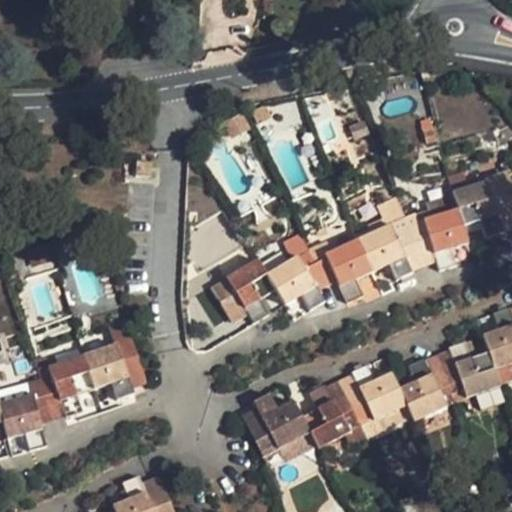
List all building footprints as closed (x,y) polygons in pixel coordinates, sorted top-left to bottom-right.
[(488,130),(487,107),(438,111),(439,133),(488,130)] [(496,179),(441,195),(444,213),(450,229),(469,223),(473,238),(510,230),(496,179)] [(393,229),(384,206),(367,215),(376,228),(398,270),(407,266),(393,229)] [(444,213),(412,223),(424,258),(428,271),(428,274),(445,268),(438,254),(455,247),(450,229),(444,213)] [(412,223),(393,229),(407,266),(411,279),(428,271),(424,258),(412,223)] [(376,228),(347,243),(359,276),(376,268),(384,284),(399,277),(398,270),(376,228)] [(347,243),(311,261),(324,288),(333,299),(335,306),(351,298),(344,285),(359,276),(347,243)] [(304,265),(292,271),(307,295),(317,291),(324,288),(311,261),(304,265)] [(286,262),(255,277),(264,294),(275,309),(290,302),(299,315),(314,307),(307,295),(292,271),(286,262)] [(246,264),(200,292),(217,326),(236,316),(244,329),(258,320),(250,302),(264,294),(255,277),(246,264)] [(487,335),(471,338),(475,356),(481,372),(511,361),(511,308),(482,319),(487,335)] [(122,328),(102,335),(108,349),(124,391),(137,386),(122,328)] [(455,346),(438,352),(451,392),(455,399),(464,396),(487,389),(481,372),(475,356),(459,361),(455,346)] [(108,349),(76,359),(88,397),(102,393),(110,404),(127,398),(124,391),(108,349)] [(442,396),(451,392),(438,352),(428,356),(412,363),(431,402),(442,396)] [(76,359),(42,371),(43,374),(59,421),(76,414),(71,401),(88,397),(76,359)] [(511,361),(481,372),(487,389),(511,381),(511,361)] [(403,387),(389,392),(395,409),(402,425),(434,409),(431,402),(412,363),(397,370),(403,387)] [(356,369),(340,377),(361,423),(395,409),(389,392),(383,377),(364,384),(356,369)] [(43,374),(20,381),(24,399),(36,430),(59,421),(43,374)] [(329,382),(316,388),(337,436),(351,428),(361,423),(340,377),(329,382)] [(310,412),(293,419),(301,436),(307,451),(337,436),(316,388),(302,396),(310,412)] [(469,416),(493,408),(487,389),(464,396),(469,416)] [(237,415),(256,456),(301,436),(293,419),(285,405),(268,412),(260,398),(245,405),(246,408),(237,415)] [(24,399),(0,405),(0,440),(1,443),(17,438),(21,453),(39,449),(36,430),(24,399)] [(395,409),(361,423),(351,428),(359,444),(402,425),(395,409)] [(109,511),(162,511),(145,478),(133,482),(132,479),(117,486),(123,502),(108,509),(109,511)]
